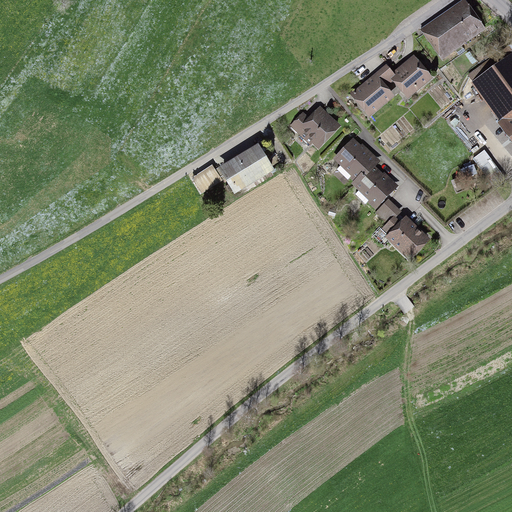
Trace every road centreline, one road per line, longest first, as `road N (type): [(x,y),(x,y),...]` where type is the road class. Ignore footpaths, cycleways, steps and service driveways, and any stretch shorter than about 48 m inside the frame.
road 1 (unclassified): [(0,279),(452,0)]
road 2 (unclassified): [(126,511),(273,384),(511,202)]
